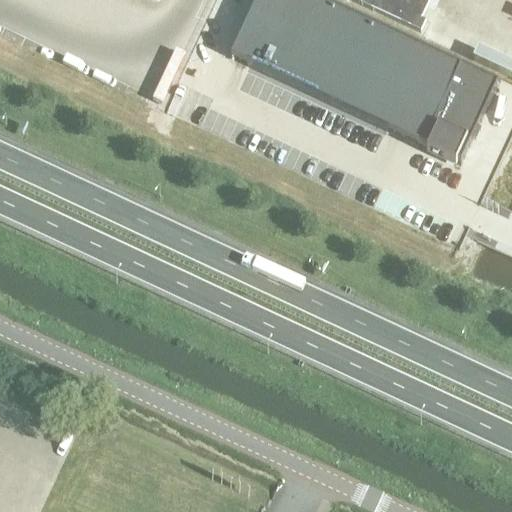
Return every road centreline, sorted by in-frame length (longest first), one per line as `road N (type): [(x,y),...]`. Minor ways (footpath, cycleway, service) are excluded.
road 1 (trunk): [(0,201),(511,440)]
road 2 (trunk): [(511,392),(0,155)]
road 3 (unclassified): [(395,511),(0,328)]
